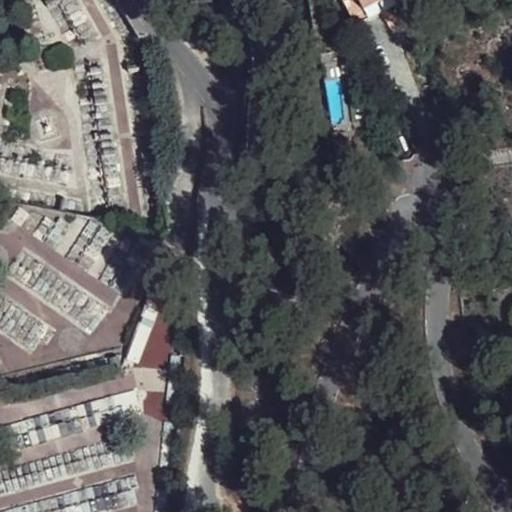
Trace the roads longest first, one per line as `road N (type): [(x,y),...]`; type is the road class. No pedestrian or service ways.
road 1 (residential): [(502,511),(448,407),(431,230),(421,204),(406,205),(394,225),(289,511)]
road 2 (residential): [(197,511),(231,235)]
road 3 (residential): [(231,235),(224,117),(145,0)]
road 4 (unclassified): [(240,0),(268,50),(259,143),(231,235)]
